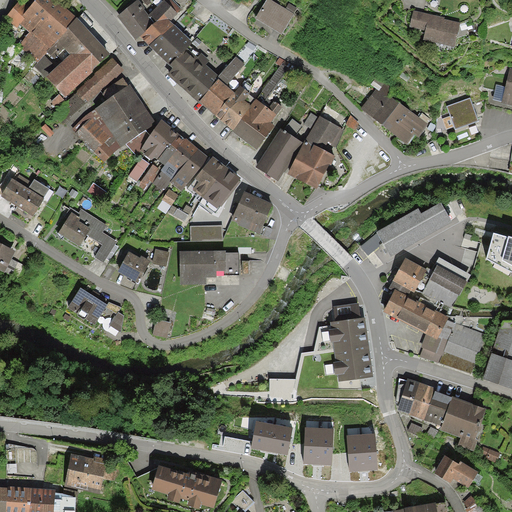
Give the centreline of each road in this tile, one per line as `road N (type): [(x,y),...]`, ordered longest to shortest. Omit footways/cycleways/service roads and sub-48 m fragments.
road 1 (residential): [(0,424),(249,462),(316,489)]
road 2 (residential): [(301,217),(209,136),(88,0)]
road 3 (residential): [(301,217),(403,167),(511,135)]
road 4 (residential): [(382,361),(363,282),(301,217)]
road 5 (residential): [(511,394),(399,359),(382,361)]
